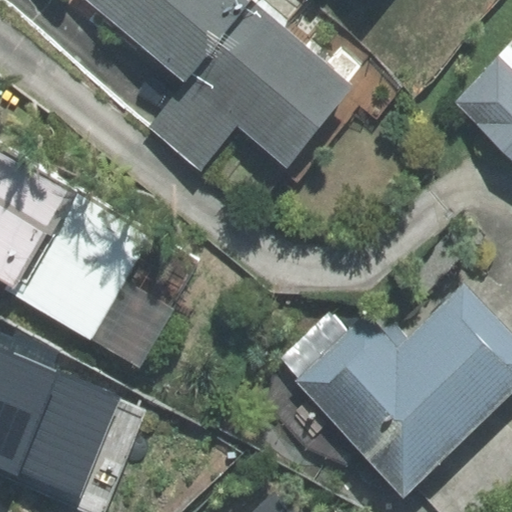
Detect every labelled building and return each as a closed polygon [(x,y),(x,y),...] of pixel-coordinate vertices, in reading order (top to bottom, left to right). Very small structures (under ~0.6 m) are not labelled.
[(106,24),(141,52),(150,40),(192,73),(187,79),(151,125),(210,172),(248,124),(303,168),(369,84),(261,0),(99,0),(115,13),(106,24)] [(511,144),(511,38),(459,98),(511,144)] [(0,274),(24,290),(88,190),(14,142),(0,163),(0,274)] [(88,190),(24,290),(100,338),(137,281),(164,239),(88,190)] [(511,400),(511,316),(474,276),(407,338),(380,309),(307,377),(415,492),(511,400)] [(72,365),(0,336),(0,454),(31,467),(72,365)] [(316,511),(294,487),(266,511),(316,511)]
